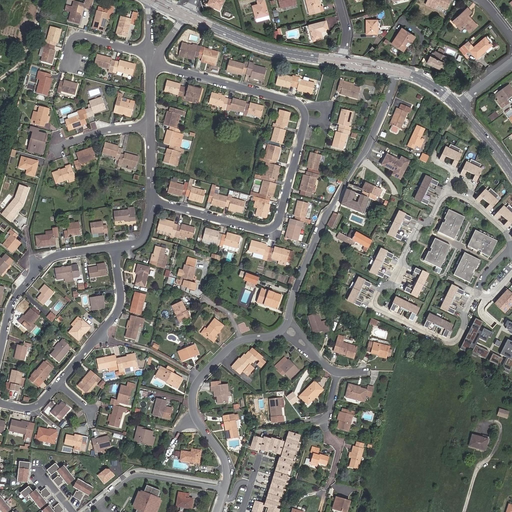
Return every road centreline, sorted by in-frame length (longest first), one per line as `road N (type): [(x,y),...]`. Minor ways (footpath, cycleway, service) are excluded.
road 1 (residential): [(509,253),(476,292),(460,339),(446,341),(374,305),(383,285),(394,284),(423,222),(434,221),(451,196),(473,199),(511,246)]
road 2 (residential): [(151,201),(270,229),(304,117),(291,102),(151,64)]
road 3 (residential): [(399,71),(325,215),(289,320)]
road 4 (residential): [(281,333),(236,342),(193,386),(197,422),(225,462),(223,489)]
road 5 (tertiary): [(187,14),(257,46),(340,61)]
road 6 (residential): [(113,247),(120,304),(56,383)]
road 7 (residential): [(223,489),(141,475),(97,503)]
road 8 (residential): [(334,372),(324,435),(338,450),(327,485)]
